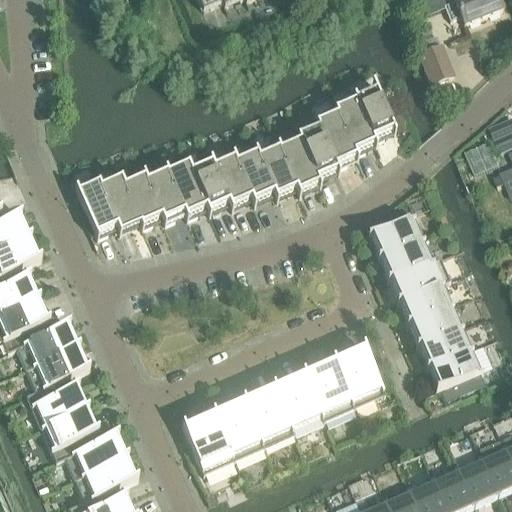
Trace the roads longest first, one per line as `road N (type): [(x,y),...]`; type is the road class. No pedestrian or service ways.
road 1 (residential): [(326,234),(353,307),(139,403)]
road 2 (residential): [(511,76),(461,130),(326,234)]
road 3 (residential): [(326,234),(92,290)]
road 4 (residential): [(19,126),(92,290)]
road 5 (residential): [(15,0),(19,126)]
road 6 (residential): [(92,290),(139,403)]
